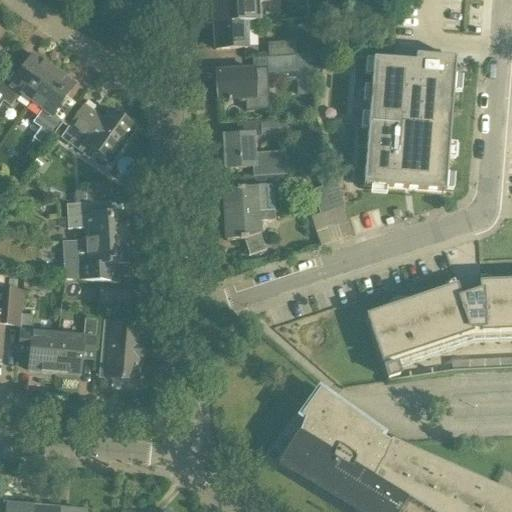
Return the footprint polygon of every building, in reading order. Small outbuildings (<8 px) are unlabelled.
[(211,0),(213,25),(252,22),(252,23),(259,23),(257,4),(269,3),(269,0),(211,0)] [(252,22),(213,25),(215,51),(247,49),(246,24),(252,23),(252,22)] [(268,45),(268,60),(296,58),(295,44),(268,45)] [(0,81),(0,105),(2,103),(10,108),(19,95),(30,103),(53,71),(32,56),(10,87),(0,81)] [(296,58),(268,60),(265,60),(266,78),(313,76),(313,57),(296,58)] [(406,68),(366,65),(357,188),(435,194),(445,65),(407,62),(406,68)] [(262,70),(216,73),(218,102),(244,101),(245,114),(265,113),(262,70)] [(53,71),(30,103),(41,111),(32,124),(39,130),(32,140),(44,148),(61,124),(52,117),(74,86),(53,71)] [(97,101),(97,79),(79,79),(79,101),(97,101)] [(84,107),(68,128),(87,142),(84,146),(95,154),(91,160),(92,162),(92,163),(93,164),(94,165),(96,167),(97,168),(98,169),(101,169),(104,170),(105,170),(109,164),(110,165),(135,130),(109,111),(102,121),(84,107)] [(282,123),(260,124),(261,136),(283,135),(282,123)] [(225,154),(221,155),(222,168),(226,167),(226,170),(253,168),(254,177),(282,176),(280,154),(252,156),(251,137),(224,138),(225,154)] [(333,176),(322,181),(341,240),(353,236),(333,176)] [(320,215),(310,218),(320,247),(341,240),(322,181),(319,182),(321,188),(312,191),(320,215)] [(243,189),(223,191),(225,217),(273,214),(272,187),(257,188),(243,189)] [(74,193),(75,206),(110,204),(109,191),(74,193)] [(110,204),(75,206),(66,206),(67,231),(85,230),(85,242),(128,240),(126,215),(111,216),(110,204)] [(273,214),(225,217),(226,242),(244,241),(249,255),(248,256),(249,257),(266,251),(266,250),(265,250),(259,235),(260,235),(260,224),(274,223),(273,214)] [(86,255),(62,256),(64,281),(84,283),(117,281),(116,265),(129,265),(128,240),(85,242),(86,255)] [(439,294),(366,318),(381,364),(470,335),(511,333),(511,284),(495,285),(494,291),(479,292),(479,295),(459,301),(457,295),(443,299),(439,294)] [(101,286),(99,303),(127,306),(129,288),(101,286)] [(0,361),(0,362),(3,334),(1,334),(1,327),(19,329),(23,293),(0,291),(0,361)] [(21,316),(17,354),(29,355),(28,372),(53,375),(57,336),(31,334),(33,317),(21,316)] [(57,336),(53,375),(79,377),(82,352),(94,353),(96,323),(84,322),(82,339),(57,336)] [(109,324),(105,376),(138,379),(143,327),(109,324)] [(511,362),(452,365),(452,373),(511,370),(511,362)] [(296,436),(276,468),(349,511),(511,511),(511,498),(390,444),(389,446),(379,440),(381,437),(318,392),(299,419),(303,422),(297,437),(296,436)]
